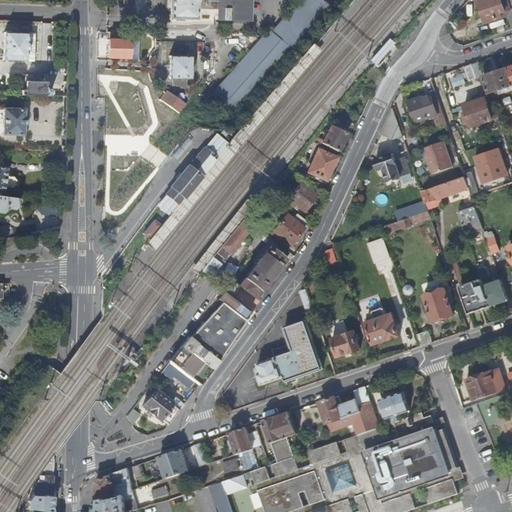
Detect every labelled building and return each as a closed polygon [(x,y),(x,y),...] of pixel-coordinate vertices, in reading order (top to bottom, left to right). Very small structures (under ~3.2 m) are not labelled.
[(170,0),(170,19),(197,19),(197,8),(200,8),(200,1),(200,0),(170,0)] [(200,1),(200,8),(215,8),(214,20),(246,21),(246,0),(215,0),(215,2),(200,1)] [(234,113),(297,42),(329,5),(323,0),(300,0),(271,33),(270,32),(263,40),(214,95),(234,113)] [(511,0),(478,0),(486,24),(508,16),(511,27),(511,0)] [(27,33),(4,32),(3,60),(26,61),(27,33)] [(129,33),(109,32),(108,58),(119,58),(119,61),(122,61),(122,58),(129,58),(130,41),(129,41),(129,33)] [(36,34),(27,33),(26,61),(34,61),(36,34)] [(183,196),(178,203),(175,206),(168,214),(159,225),(148,238),(145,243),(154,250),(322,50),(315,45),(313,43),(229,140),(221,150),(215,157),(200,175),(196,181),(192,186),(188,191),(183,196)] [(190,56),(169,56),(169,79),(190,79),(190,56)] [(483,73),(479,62),(472,65),(477,79),(481,77),(483,73)] [(472,65),(464,67),(469,82),(477,79),(472,65)] [(511,77),(509,68),(484,76),(490,94),(511,86),(511,77)] [(46,82),(25,81),(24,94),(22,94),(21,95),(47,96),(51,94),(51,91),(48,88),(46,88),(46,82)] [(163,91),(157,100),(179,115),(186,105),(180,101),(182,98),(177,95),(175,97),(170,94),(169,95),(163,91)] [(448,125),(437,93),(410,102),(416,122),(434,116),(439,128),(445,126),(448,125)] [(486,98),(465,106),(468,114),(471,124),(472,127),(493,120),(493,119),(499,117),(496,109),(490,111),(486,98)] [(399,124),(393,106),(381,132),(394,134),(399,124)] [(24,109),(3,109),(3,134),(23,135),(24,109)] [(458,155),(448,125),(445,126),(455,156),(458,155)] [(322,143),(338,151),(346,135),(330,127),(322,143)] [(217,134),(211,142),(221,150),(229,140),(219,132),(217,134)] [(191,143),(186,138),(172,156),(177,160),(191,143)] [(454,167),(445,141),(426,148),(431,162),(430,162),(434,174),(454,167)] [(221,150),(211,142),(205,149),(203,147),(188,165),(187,165),(179,175),(170,185),(172,187),(166,193),(174,199),(178,203),(183,196),(188,191),(192,186),(196,181),(200,175),(215,157),(221,150)] [(511,177),(503,147),(475,155),(485,190),(511,182),(511,177)] [(307,172),(326,181),(337,158),(318,149),(307,172)] [(402,177),(396,161),(394,154),(376,160),(380,171),(384,169),(389,182),(402,178),(402,177)] [(406,158),(396,161),(402,177),(411,173),(406,158)] [(0,167),(0,195),(2,196),(2,194),(3,194),(4,186),(12,187),(15,185),(16,180),(13,177),(5,177),(6,168),(0,167)] [(472,172),(464,174),(465,177),(469,186),(476,184),(472,172)] [(465,177),(422,192),(426,203),(469,188),(469,186),(465,177)] [(300,183),(288,199),(304,212),(317,195),(300,183)] [(477,195),(480,194),(476,184),(469,186),(469,188),(472,197),(477,195)] [(261,197),(252,191),(190,269),(198,275),(205,266),(207,268),(211,271),(215,266),(219,261),(213,256),(216,253),(221,246),(230,253),(246,234),(252,226),(244,219),(261,197)] [(174,199),(166,193),(157,205),(168,214),(175,206),(178,203),(174,199)] [(0,195),(0,212),(2,213),(5,211),(6,208),(13,210),(17,207),(17,204),(22,205),(23,199),(2,196),(0,195)] [(41,214),(57,215),(58,202),(42,201),(41,214)] [(476,206),(459,213),(467,235),(483,228),(476,206)] [(429,212),(409,218),(411,224),(431,218),(429,212)] [(286,214),(272,232),(290,246),(304,228),(308,222),(297,214),(292,219),(286,214)] [(409,218),(401,221),(404,227),(404,228),(411,226),(411,224),(409,218)] [(61,219),(46,223),(47,230),(61,227),(61,219)] [(155,220),(143,234),(148,238),(159,225),(155,220)] [(401,221),(381,228),(383,234),(404,227),(401,221)] [(268,228),(260,222),(257,227),(264,233),(268,228)] [(254,233),(249,243),(254,248),(261,239),(265,243),(270,237),(264,233),(257,227),(254,233)] [(488,231),(485,232),(487,239),(495,236),(494,233),(492,231),(488,233),(488,231)] [(467,235),(455,239),(458,246),(470,242),(467,235)] [(495,236),(487,239),(492,254),(500,251),(495,236)] [(386,241),(374,245),(379,262),(392,258),(386,241)] [(221,246),(216,253),(225,260),(230,253),(221,246)] [(270,246),(260,259),(258,258),(254,264),(255,265),(239,286),(255,298),(286,258),(270,246)] [(333,249),(326,251),(330,263),(337,261),(333,249)] [(457,263),(453,264),(458,278),(462,277),(457,263)] [(509,301),(502,280),(496,282),(494,277),(491,278),(487,267),(479,270),(482,279),(483,279),(492,306),(509,301)] [(482,279),(461,287),(470,314),(492,306),(483,279),(482,279)] [(233,281),(224,292),(250,313),(252,310),(232,294),(239,286),(233,281)] [(406,287),(405,288),(405,290),(405,292),(406,293),(407,294),(409,295),(410,294),(412,294),(413,292),(413,291),(413,289),(412,287),(411,286),(410,286),(408,286),(406,287)] [(446,288),(425,296),(434,322),(436,321),(437,324),(438,324),(444,322),(444,321),(443,318),(455,314),(446,288)] [(195,382),(199,385),(211,370),(218,360),(216,359),(242,319),(244,321),(250,313),(224,292),(218,299),(221,302),(189,337),(188,336),(169,361),(178,369),(195,382)] [(366,320),(374,345),(401,336),(393,314),(387,316),(384,309),(383,308),(374,311),(373,313),(374,317),(366,320)] [(324,369),(306,320),(285,327),(293,351),(275,357),(275,358),(258,364),(261,373),(258,374),(262,385),(285,377),(287,382),(324,369)] [(355,331),(333,339),(339,356),(351,352),(351,353),(361,349),(355,331)] [(433,342),(429,331),(418,334),(422,346),(433,342)] [(195,382),(178,369),(173,375),(189,388),(195,382)] [(491,372),(468,380),(474,399),(502,390),(496,373),(492,374),(491,372)] [(171,402),(150,386),(145,391),(151,396),(143,407),(160,420),(160,419),(168,425),(179,410),(184,404),(175,397),(171,402)] [(379,428),(366,387),(355,391),(357,399),(368,431),(379,428)] [(404,393),(381,400),(387,419),(410,411),(404,393)] [(342,404),(339,396),(320,403),(327,424),(351,416),(352,420),(357,435),(368,431),(357,399),(342,404)] [(299,434),(291,413),(264,422),(279,463),(280,462),(295,457),(288,438),(299,434)] [(277,477),(273,465),(270,466),(260,469),(251,472),(264,511),(291,511),(303,508),(304,511),(408,511),(417,509),(412,494),(425,490),(430,505),(458,495),(453,480),(460,478),(441,420),(434,423),(432,416),(424,418),(423,414),(394,423),(398,435),(384,440),(380,428),(344,440),(348,452),(341,454),(337,442),(308,453),(312,465),(299,469),(295,457),(280,462),(284,474),(277,477)] [(351,416),(327,424),(329,429),(352,420),(351,416)] [(249,434),(246,428),(231,433),(233,440),(229,441),(231,450),(236,448),(238,455),(254,449),(264,446),(259,431),(258,431),(249,434)] [(210,464),(202,443),(194,446),(201,467),(210,464)] [(190,471),(182,450),(160,458),(167,478),(190,471)] [(53,455),(37,478),(41,478),(42,475),(53,474),(53,466),(53,455)] [(226,473),(241,468),(238,459),(223,464),(226,473)] [(142,464),(134,467),(137,480),(146,477),(142,464)] [(129,468),(97,479),(97,489),(97,500),(125,495),(133,493),(135,492),(129,468)] [(235,511),(230,493),(250,488),(246,474),(211,484),(218,511),(235,511)] [(51,511),(51,510),(52,501),(52,492),(53,477),(44,477),(44,481),(41,481),(28,500),(27,508),(22,507),(22,511),(51,511)] [(154,498),(170,494),(167,486),(152,490),(154,498)] [(125,495),(97,500),(96,508),(96,511),(129,511),(139,509),(133,493),(125,495)]
